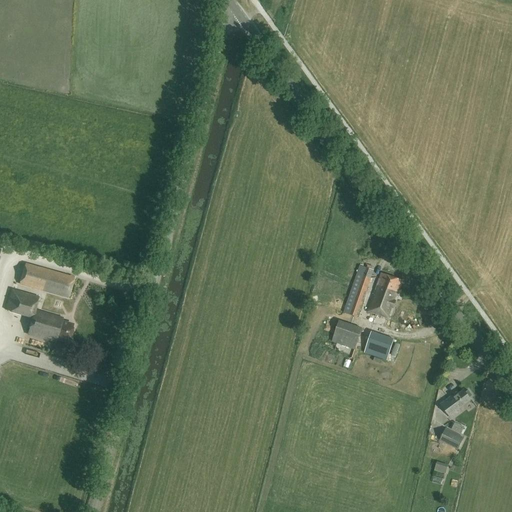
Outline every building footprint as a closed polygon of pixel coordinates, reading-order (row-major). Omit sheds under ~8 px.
[(19,285),(68,299),(74,276),(25,263),(19,285)] [(358,317),(374,271),(366,267),(359,265),(350,293),(355,295),(349,314),(358,317)] [(403,281),(381,273),(368,312),(390,320),(403,281)] [(39,297),(12,289),(6,310),(33,317),(28,334),(56,342),(57,338),(69,342),(74,325),(62,322),(63,318),(35,310),(39,297)] [(402,316),(407,324),(415,319),(410,311),(402,316)] [(355,350),(362,328),(339,321),(332,341),(355,350)] [(443,403),(451,414),(471,400),(469,397),(472,396),(468,391),(466,393),(464,390),(458,394),(457,393),(443,403)] [(458,450),(464,438),(446,428),(440,440),(458,450)] [(441,463),(438,471),(447,474),(450,466),(441,463)]
